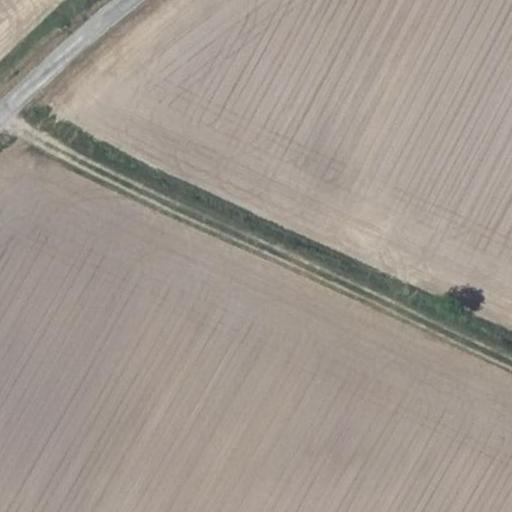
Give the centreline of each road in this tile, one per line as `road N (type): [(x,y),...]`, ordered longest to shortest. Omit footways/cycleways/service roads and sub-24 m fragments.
road 1 (track): [(0,111),(60,153),(511,362)]
road 2 (unclassified): [(0,111),(125,0)]
